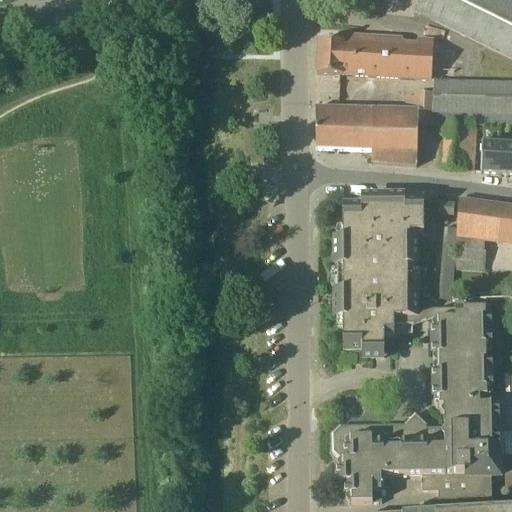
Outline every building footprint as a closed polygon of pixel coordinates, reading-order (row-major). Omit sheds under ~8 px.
[(511,0),(420,0),(414,13),(432,21),(511,61),(511,0)] [(254,32),(254,25),(254,23),(242,23),(242,32),(254,32)] [(316,76),(430,82),(433,50),(433,42),(417,41),(417,45),(403,44),(403,41),(343,37),(343,44),(318,43),(316,76)] [(511,84),(455,83),(457,51),(433,50),(430,82),(433,82),(433,95),(431,125),(441,125),(461,126),(511,126),(511,84)] [(431,125),(433,95),(414,94),(414,99),(405,99),(405,111),(315,109),(315,152),(371,154),(371,166),(416,169),(419,124),(431,125)] [(461,130),(461,126),(441,125),(440,138),(444,138),(441,169),(474,174),(476,131),(461,130)] [(511,146),(482,145),(480,175),(511,176),(511,146)] [(423,204),(405,204),(405,201),(361,201),(361,210),(342,210),(342,239),(336,240),(337,321),(342,321),(343,351),(384,351),(384,338),(394,338),(394,335),(412,335),(412,328),(414,328),(413,235),(423,235),(423,204)] [(511,209),(458,202),(454,273),(484,276),(486,243),(511,246),(511,209)] [(453,217),(454,207),(440,205),(439,216),(453,217)] [(511,434),(510,397),(490,397),(489,310),(455,311),(455,321),(434,322),(436,409),(443,409),(443,429),(425,430),(425,426),(415,418),(405,427),(340,428),(332,436),(332,455),(339,462),(340,485),(347,485),(348,507),(372,506),(381,506),(381,479),(421,478),(421,494),(438,494),(438,503),(424,503),(423,511),(473,511),(493,511),(491,481),(502,481),(501,434),(511,434)] [(511,511),(511,374),(508,375),(510,397),(511,434),(511,454),(511,509),(493,511),(473,511),(511,511)]
